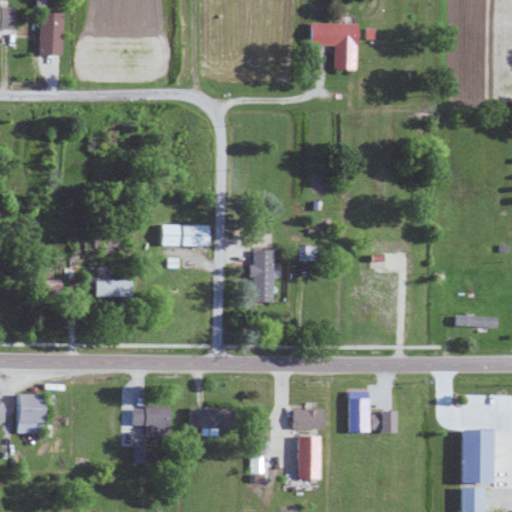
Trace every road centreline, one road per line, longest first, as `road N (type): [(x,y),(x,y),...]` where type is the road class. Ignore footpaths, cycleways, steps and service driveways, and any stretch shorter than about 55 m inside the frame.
road 1 (secondary): [(0,360),(511,363)]
road 2 (residential): [(216,363),(215,108)]
road 3 (residential): [(215,108),(191,95),(0,94)]
